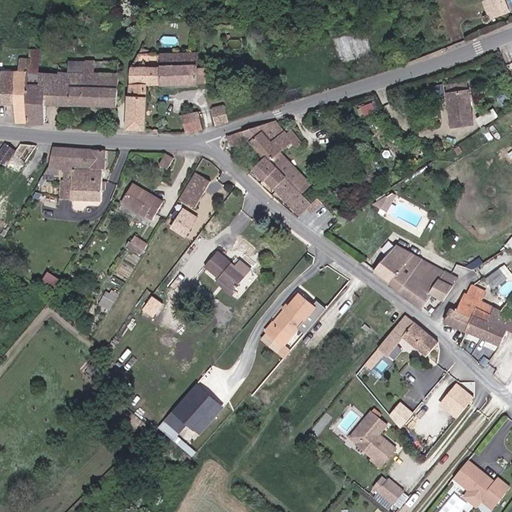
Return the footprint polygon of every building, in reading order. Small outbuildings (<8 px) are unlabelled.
[(498,3),(503,1),(502,0),(485,0),(483,1),(491,20),(503,15),(498,3)] [(508,13),(503,1),(498,3),(503,15),(508,13)] [(80,48),(81,38),(73,38),(73,47),(80,48)] [(143,83),(155,82),(154,51),(142,51),(143,46),(136,43),(126,64),(122,128),(140,129),(143,92),(143,83)] [(24,121),(25,80),(26,70),(26,50),(13,49),(12,58),(16,58),(15,72),(0,71),(0,101),(14,102),(13,121),(24,122),(24,121)] [(154,51),(155,82),(193,80),(192,61),(175,61),(174,50),(154,51)] [(79,84),(80,70),(69,68),(69,71),(57,71),(56,73),(31,71),(31,80),(25,80),(24,121),(40,121),(42,101),(67,102),(68,84),(79,84)] [(99,73),(80,70),(79,84),(68,84),(67,102),(112,105),(115,79),(99,73)] [(445,81),(446,88),(466,84),(464,77),(445,81)] [(472,117),(466,84),(446,88),(452,121),(472,117)] [(366,115),(379,110),(376,100),(362,105),(366,115)] [(208,107),(211,122),(224,118),(221,104),(208,107)] [(180,112),(186,131),(200,126),(195,109),(180,112)] [(275,121),(255,127),(261,134),(248,144),(265,161),(270,156),(286,142),(292,147),(300,141),(288,129),(279,133),(275,121)] [(245,141),(248,144),(261,134),(255,127),(225,137),(229,144),(245,141)] [(32,143),(18,141),(13,149),(7,157),(18,165),(32,143)] [(7,157),(13,149),(2,142),(0,145),(0,161),(3,164),(7,157)] [(75,179),(98,181),(99,168),(100,167),(101,150),(48,144),(47,164),(75,166),(75,179)] [(161,152),(156,162),(165,167),(170,158),(161,152)] [(270,156),(265,161),(255,168),(303,211),(311,204),(315,209),(326,199),(322,195),(315,201),(284,169),(270,156)] [(191,169),(176,196),(193,205),(208,178),(191,169)] [(98,199),(98,181),(75,179),(63,178),(61,197),(98,199)] [(130,180),(122,199),(153,213),(162,194),(130,180)] [(385,190),(377,205),(388,210),(396,195),(385,190)] [(184,233),(195,214),(182,206),(171,224),(184,233)] [(408,224),(373,259),(404,280),(424,297),(437,283),(448,289),(458,273),(450,267),(455,260),(408,224)] [(136,235),(130,246),(143,253),(149,241),(136,235)] [(241,254),(239,256),(237,259),(233,256),(219,244),(207,259),(221,272),(236,284),(253,264),(241,254)] [(463,266),(455,260),(450,267),(458,273),(463,266)] [(54,286),(60,276),(50,270),(44,280),(54,286)] [(491,295),(508,282),(497,271),(479,284),(491,295)] [(238,285),(236,284),(221,272),(218,276),(234,289),(238,285)] [(106,289),(100,304),(112,309),(119,294),(106,289)] [(465,299),(474,290),(472,289),(463,298),(465,299)] [(297,290),(290,297),(295,301),(286,310),(274,323),(272,322),(265,330),(283,346),(316,308),(297,290)] [(483,327),(494,309),(482,304),(485,295),(474,290),(465,299),(463,298),(460,298),(455,310),(449,309),(442,323),(464,331),(468,323),(483,327)] [(156,316),(166,303),(154,294),(144,308),(156,316)] [(295,301),(290,297),(282,306),(286,310),(295,301)] [(504,314),(494,309),(483,327),(468,323),(464,331),(509,349),(511,344),(511,305),(504,314)] [(436,342),(406,312),(383,342),(386,344),(382,350),(388,353),(403,336),(425,354),(436,342)] [(377,349),(373,354),(380,360),(384,355),(377,349)] [(223,405),(196,382),(165,418),(193,441),(223,405)] [(458,415),(475,394),(458,382),(441,403),(458,415)] [(385,426),(369,414),(352,434),(360,440),(355,446),(371,458),(373,456),(383,465),(395,450),(377,436),(385,426)] [(360,440),(352,434),(348,440),(355,446),(360,440)] [(373,456),(371,458),(381,467),(383,465),(373,456)] [(455,479),(493,507),(508,487),(496,478),(494,480),(491,485),(479,475),(482,471),(468,461),(455,479)] [(494,480),(482,471),(479,475),(491,485),(494,480)] [(382,479),(374,490),(379,494),(387,483),(382,479)] [(387,483),(379,494),(394,505),(404,492),(389,480),(387,483)] [(460,511),(469,502),(456,492),(438,511),(460,511)]
